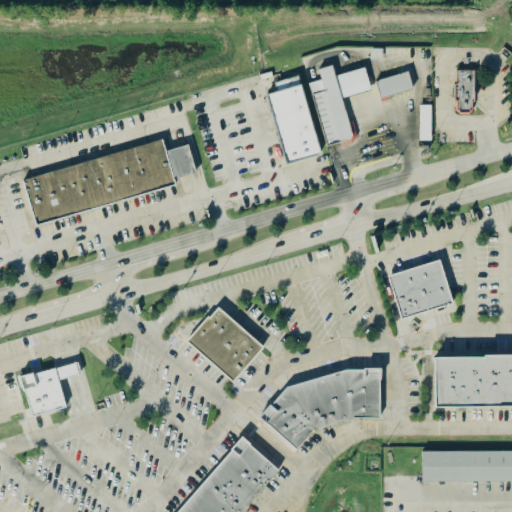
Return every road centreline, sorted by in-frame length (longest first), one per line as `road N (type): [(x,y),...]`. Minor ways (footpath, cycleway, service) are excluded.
road 1 (secondary): [(124,295),(302,243)]
road 2 (secondary): [(353,228),(511,181)]
road 3 (secondary): [(350,197),(195,243)]
